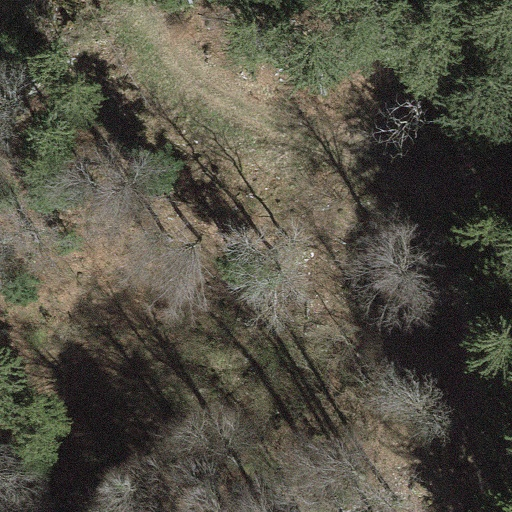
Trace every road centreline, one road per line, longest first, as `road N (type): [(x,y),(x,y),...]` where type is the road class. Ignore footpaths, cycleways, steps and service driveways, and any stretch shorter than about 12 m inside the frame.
road 1 (track): [(134,0),(188,85),(357,161),(460,254)]
road 2 (track): [(460,254),(500,511)]
